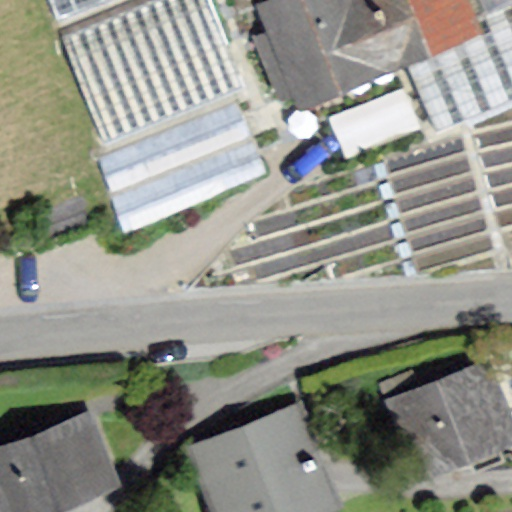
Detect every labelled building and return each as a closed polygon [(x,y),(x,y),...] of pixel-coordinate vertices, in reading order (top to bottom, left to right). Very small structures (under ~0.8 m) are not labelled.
[(46,0),(57,28),(128,0),(46,0)] [(206,0),(165,0),(65,40),(106,142),(242,87),(206,0)] [(281,0),(261,8),(300,103),(476,32),(462,0),(281,0)] [(234,103),(97,159),(127,233),(264,177),(234,103)] [(511,437),(486,368),(392,404),(418,473),(511,437)] [(296,413),(197,451),(219,511),(311,511),(331,504),(296,413)] [(87,419),(0,452),(0,503),(3,511),(28,511),(111,481),(87,419)]
